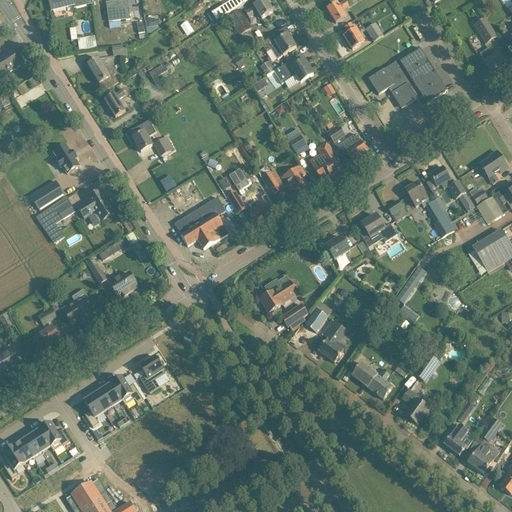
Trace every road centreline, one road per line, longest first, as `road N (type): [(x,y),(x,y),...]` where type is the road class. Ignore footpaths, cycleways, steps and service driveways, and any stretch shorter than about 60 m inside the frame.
road 1 (tertiary): [(189,295),(4,0)]
road 2 (residential): [(498,511),(251,326)]
road 3 (tertiary): [(325,511),(189,295)]
road 4 (tertiary): [(189,295),(394,166)]
road 5 (tertiary): [(0,413),(189,295)]
road 6 (unclassified): [(394,166),(289,0)]
road 7 (residential): [(0,438),(148,344)]
